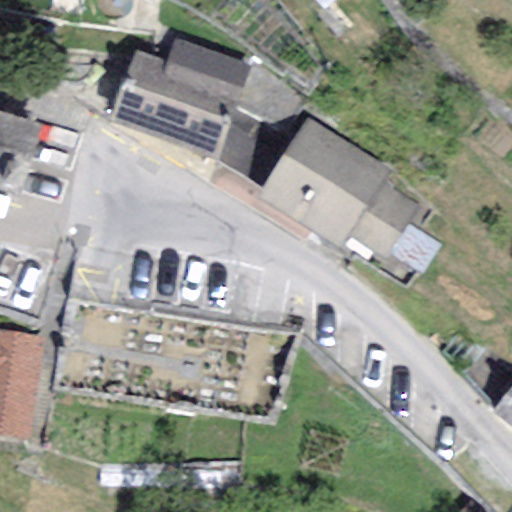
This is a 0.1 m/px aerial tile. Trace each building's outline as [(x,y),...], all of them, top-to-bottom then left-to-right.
[(105,124),(216,159),(248,62),(173,38),(166,60),(135,50),(105,124)] [(0,191),(15,196),(39,126),(0,113),(0,191)] [(307,118),(256,197),(338,250),(347,237),(382,260),(417,205),(382,183),(390,171),(307,118)] [(44,337),(0,330),(0,433),(30,438),(44,337)] [(511,430),(511,388),(492,415),(511,430)]
